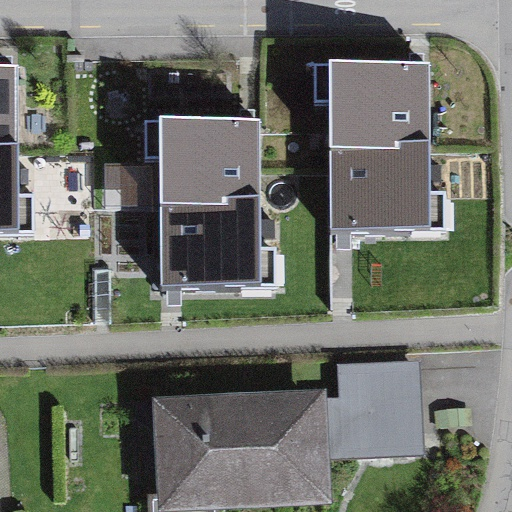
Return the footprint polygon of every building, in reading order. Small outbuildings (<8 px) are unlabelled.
[(429,70),(329,71),(330,154),(430,153),(429,70)] [(0,156),(19,156),(18,73),(0,73),(0,156)] [(160,210),(260,210),(260,127),(160,127),(160,210)] [(430,153),(330,154),(330,239),(430,238),(430,153)] [(19,156),(0,156),(0,241),(19,241),(19,156)] [(260,210),(160,210),(161,293),(261,293),(260,210)] [(344,406),(164,415),(169,506),(318,499),(316,440),(418,435),(415,369),(342,372),(344,406)]
